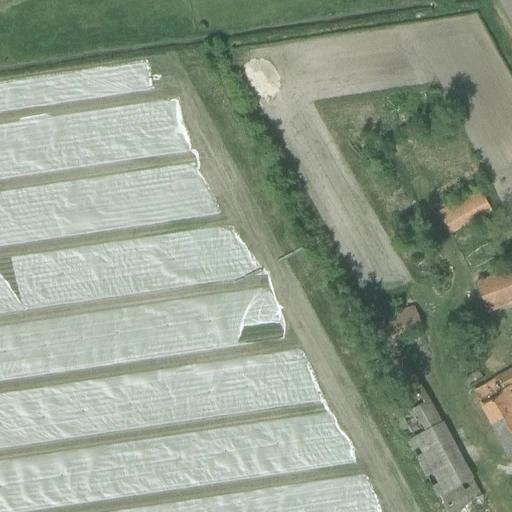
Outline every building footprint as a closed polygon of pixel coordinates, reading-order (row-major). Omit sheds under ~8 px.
[(437,213),(449,237),(492,214),(479,190),(437,213)] [(473,270),(494,257),(487,246),(466,258),(473,270)] [(511,271),(476,285),(486,313),(511,303),(511,271)] [(414,307),(370,324),(379,347),(423,330),(414,307)] [(395,414),(440,511),(449,511),(476,499),(415,366),(396,375),(411,407),(395,414)] [(511,370),(473,392),(510,460),(511,458),(511,399),(508,392),(511,389),(511,370)] [(459,511),(488,511),(483,500),(459,511)]
